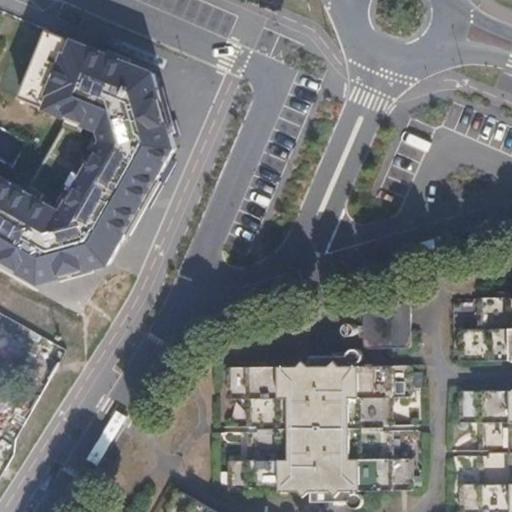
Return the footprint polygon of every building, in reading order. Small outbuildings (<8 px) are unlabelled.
[(55,33),(26,101),(100,133),(101,143),(63,207),(0,174),(0,258),(44,284),(115,267),(182,153),(160,72),(55,33)] [(511,360),(511,299),(480,300),(480,330),(461,330),(462,361),(511,360)] [(364,307),(364,341),(364,345),(365,347),(367,348),(406,348),(409,347),(410,346),(412,343),(411,308),(410,306),(408,304),(405,303),(368,303),(366,303),(364,305),(364,307)] [(348,330),(348,332),(350,333),(352,334),(354,334),(356,334),(358,333),(359,331),(359,328),(358,327),(357,325),(355,324),(353,323),(351,324),(349,326),(348,328),(348,330)] [(414,366),(232,367),(232,398),(251,399),(251,434),(251,461),(232,461),(232,491),(415,489),(415,459),(396,459),(395,432),(395,397),(414,397),(414,366)] [(511,511),(511,391),(462,392),(462,422),(482,422),(482,453),(482,461),(482,484),(463,484),(463,511),(511,511)] [(215,511),(181,493),(170,511),(215,511)]
